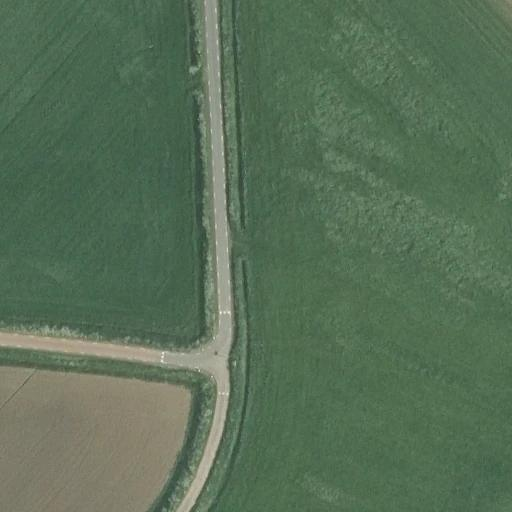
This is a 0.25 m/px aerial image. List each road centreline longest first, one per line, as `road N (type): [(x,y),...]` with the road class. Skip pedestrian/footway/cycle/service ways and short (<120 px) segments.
road 1 (unclassified): [(213,353),(226,323),(209,0)]
road 2 (unclassified): [(0,339),(175,361),(213,353)]
road 3 (unclassified): [(182,511),(223,394),(213,353)]
